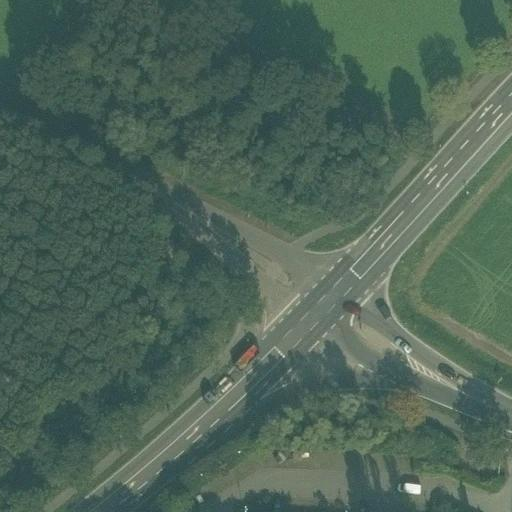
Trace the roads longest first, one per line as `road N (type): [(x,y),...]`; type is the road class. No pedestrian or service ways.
road 1 (residential): [(322,312),(148,183),(0,124)]
road 2 (secondary): [(322,312),(511,105)]
road 3 (secondary): [(186,450),(278,398),(335,383),(441,387)]
road 4 (secondary): [(186,450),(322,312)]
road 5 (tertiary): [(441,387),(322,312)]
